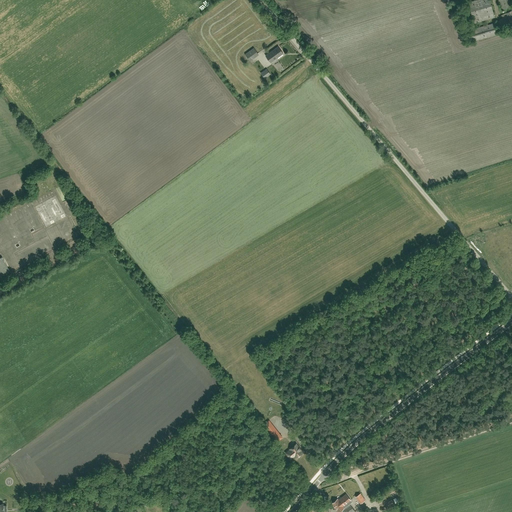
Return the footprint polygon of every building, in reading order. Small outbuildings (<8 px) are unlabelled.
[(474,22),(494,16),(489,0),(475,0),(468,2),(474,22)] [(498,0),(502,9),(511,6),(508,0),(498,0)] [(501,15),(502,18),(496,20),(500,29),(511,24),(511,25),(511,24),(511,10),(506,13),(501,15)] [(467,43),(499,34),(496,22),(464,32),(467,43)] [(270,62),(283,53),(278,46),(266,56),(270,62)] [(254,48),(246,54),(251,61),(259,54),(254,48)] [(263,59),(235,77),(244,92),(247,90),(248,92),(262,84),(256,75),(268,67),(263,59)] [(239,68),(245,63),(242,60),(236,65),(239,68)] [(265,78),(270,74),(266,69),(261,73),(265,78)] [(56,223),(66,218),(57,199),(53,201),(52,198),(45,202),(46,204),(43,206),(41,204),(36,207),(41,217),(45,215),(42,210),(44,209),(47,216),(43,218),(47,228),(56,223)] [(0,271),(2,274),(9,270),(2,257),(0,257),(0,271)] [(282,437),(280,435),(269,420),(264,424),(277,441),(282,437)] [(303,452),(301,450),(296,444),(290,449),(286,453),(290,458),(294,455),(296,457),(303,452)] [(346,494),(338,500),(337,499),(331,503),(336,510),(337,511),(338,511),(344,507),(343,506),(350,500),(346,494)]
